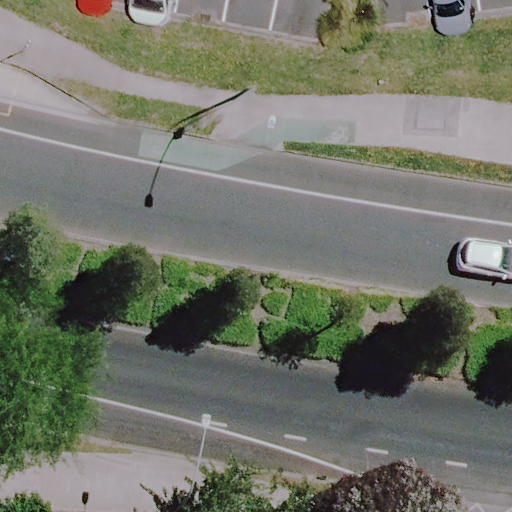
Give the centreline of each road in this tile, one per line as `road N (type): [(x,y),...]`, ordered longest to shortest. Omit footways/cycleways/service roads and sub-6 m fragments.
road 1 (secondary): [(0,156),(174,199),(511,249)]
road 2 (secondary): [(511,429),(304,402),(0,340)]
